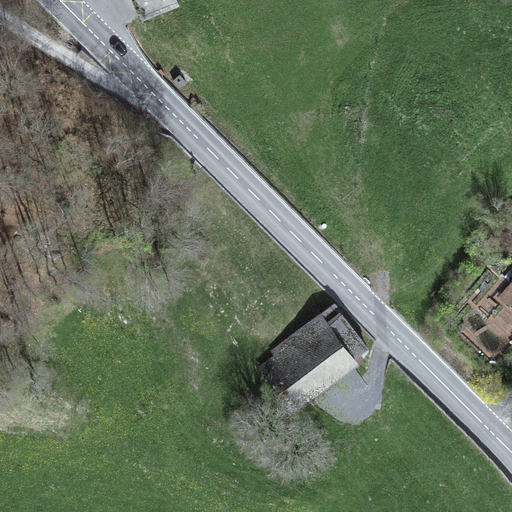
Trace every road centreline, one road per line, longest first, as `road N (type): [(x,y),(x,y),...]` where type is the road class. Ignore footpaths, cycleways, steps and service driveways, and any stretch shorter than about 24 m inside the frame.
road 1 (primary): [(511,453),(58,0)]
road 2 (motorway): [(0,388),(511,490)]
road 3 (track): [(251,484),(297,495),(325,489),(346,468),(370,423),(390,332)]
road 4 (track): [(368,309),(421,230),(511,175)]
